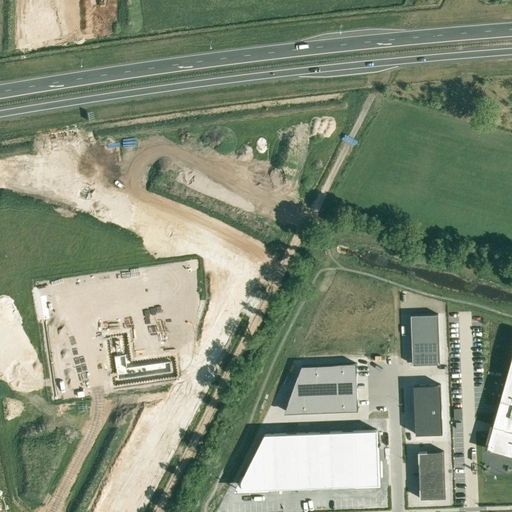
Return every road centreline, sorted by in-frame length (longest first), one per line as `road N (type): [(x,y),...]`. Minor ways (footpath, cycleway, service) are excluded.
road 1 (trunk): [(0,114),(511,50)]
road 2 (trunk): [(511,30),(237,56),(0,90)]
road 3 (track): [(159,511),(313,213)]
road 4 (unclassified): [(313,213),(371,95)]
